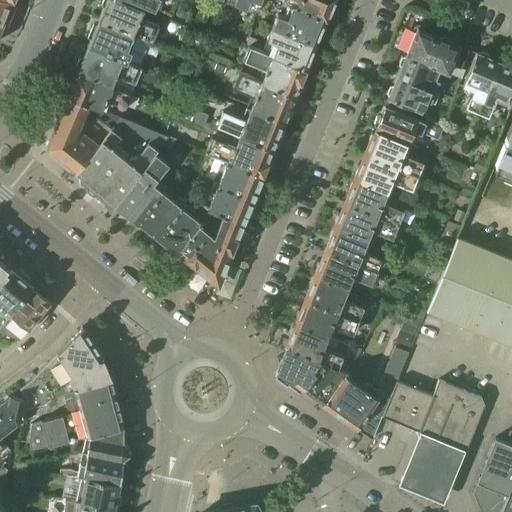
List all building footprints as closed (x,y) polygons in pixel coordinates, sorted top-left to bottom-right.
[(18,2),(12,0),(11,0),(0,0),(0,29),(2,25),(8,27),(18,2)] [(128,0),(140,0),(156,6),(158,0),(103,0),(103,2),(105,6),(100,19),(133,33),(150,40),(153,41),(159,25),(140,17),(144,7),(128,0)] [(234,0),(235,0),(260,11),(264,2),(264,0),(234,0)] [(280,0),(283,1),(293,5),(327,19),(333,5),(335,5),(336,0),(280,0)] [(279,13),(273,25),(317,44),(322,30),(324,30),(327,24),(326,21),(327,19),(293,5),(288,17),(279,13)] [(189,20),(192,14),(180,9),(178,15),(189,20)] [(150,40),(133,33),(100,19),(98,24),(93,25),(89,34),(92,37),(89,44),(123,58),(140,65),(150,40)] [(312,56),(317,44),(273,25),(263,50),(273,54),(307,68),(308,65),(310,65),(313,58),(312,56)] [(411,41),(406,53),(440,67),(449,71),(452,63),(461,66),(468,48),(417,26),(414,27),(410,38),(411,41)] [(259,39),(250,35),(247,43),(250,44),(256,47),(259,39)] [(140,65),(123,58),(89,44),(84,56),(80,58),(77,64),(80,68),(79,68),(113,82),(132,90),(136,78),(148,83),(153,71),(142,66),(140,65)] [(267,69),(262,80),(262,81),(296,94),(296,93),(297,93),(301,91),(304,85),(302,81),(301,81),(307,68),(273,54),(263,50),(256,47),(250,44),(244,59),(267,69)] [(202,56),(216,62),(227,66),(230,59),(205,49),(202,56)] [(466,107),(477,112),(498,60),(476,51),(462,84),(474,89),(466,107)] [(397,75),(439,92),(443,80),(435,77),(440,67),(406,53),(405,54),(403,55),(400,62),(401,65),(397,75)] [(511,90),(511,65),(498,60),(477,112),(488,116),(496,98),(507,103),(511,90)] [(227,66),(216,62),(213,68),(224,73),(227,66)] [(69,94),(91,104),(102,108),(107,98),(125,106),(132,90),(113,82),(79,68),(74,81),(69,82),(67,88),(70,92),(69,94)] [(262,81),(262,80),(240,70),(234,86),(256,95),(251,107),(285,121),(286,118),(287,118),(291,117),(293,110),(292,106),(291,106),(296,94),(262,81)] [(435,102),(439,92),(397,75),(393,83),(391,84),(388,91),(389,93),(388,96),(421,110),(426,98),(435,102)] [(60,114),(58,118),(81,128),(91,104),(69,94),(64,105),(63,104),(59,113),(60,114)] [(76,167),(78,169),(99,143),(121,116),(102,108),(91,104),(81,128),(58,118),(49,141),(51,147),(65,158),(76,167)] [(377,124),(375,128),(407,141),(409,142),(414,129),(421,132),(421,131),(439,138),(444,124),(427,117),(425,120),(385,104),(381,114),(378,115),(376,121),(377,124)] [(218,125),(240,134),(273,148),(278,136),(279,136),(284,134),(286,128),(284,125),(283,124),(285,121),(251,107),(246,118),(224,109),(218,125)] [(193,116),(205,121),(208,115),(195,110),(193,116)] [(82,182),(88,187),(90,186),(92,188),(145,125),(121,116),(99,143),(78,169),(83,173),(81,174),(82,182)] [(205,121),(193,116),(190,123),(202,128),(205,121)] [(110,207),(112,206),(117,200),(156,151),(163,142),(169,135),(145,125),(92,188),(97,192),(97,194),(106,201),(107,204),(110,207)] [(511,125),(508,134),(509,134),(497,162),(511,168),(511,125)] [(375,128),(365,153),(417,174),(423,160),(402,152),(407,141),(375,128)] [(273,148),(240,134),(235,145),(212,136),(206,151),(227,159),(263,174),(268,161),(269,161),(273,160),(275,154),(274,150),(273,150),(273,148)] [(177,138),(169,135),(163,142),(170,147),(177,138)] [(140,219),(164,189),(153,181),(169,162),(156,151),(117,200),(128,209),(129,212),(134,216),(136,216),(140,219)] [(355,177),(387,190),(391,179),(412,188),(417,174),(365,153),(361,164),(358,163),(353,176),(355,177)] [(488,159),(479,156),(474,169),(483,172),(488,159)] [(262,177),(263,174),(227,159),(219,179),(214,177),(213,181),(253,198),(257,188),(260,187),(263,180),(262,177)] [(351,189),(345,202),(397,223),(403,209),(383,200),(387,190),(355,177),(353,176),(348,188),(351,189)] [(251,201),(253,198),(213,181),(206,178),(203,186),(201,185),(195,190),(204,202),(203,204),(208,207),(243,222),(247,212),(250,211),(253,204),(251,201)] [(476,187),(468,183),(464,193),(472,196),(476,187)] [(176,199),(164,189),(140,219),(146,224),(147,228),(152,232),(156,231),(167,241),(168,245),(172,248),(176,248),(179,250),(200,222),(202,220),(182,204),(185,200),(180,195),(176,199)] [(336,225),(368,238),(372,228),(392,236),(397,223),(345,202),(341,213),(338,212),(333,224),(336,225)] [(202,220),(200,222),(179,250),(185,255),(186,256),(186,260),(191,263),(195,263),(196,264),(213,278),(221,276),(232,248),(235,247),(238,241),(237,238),(242,223),(243,222),(208,207),(202,220)] [(465,212),(458,209),(454,219),(462,222),(465,212)] [(453,243),(460,225),(447,219),(440,237),(453,243)] [(331,237),(326,250),(378,271),(384,257),(363,249),(368,238),(336,225),(333,224),(328,236),(331,237)] [(511,343),(511,257),(458,236),(428,310),(511,343)] [(316,273),(348,286),(352,276),(373,284),(378,271),(326,250),(321,261),(319,260),(314,272),(316,273)] [(0,281),(11,268),(0,258),(0,281)] [(0,325),(33,285),(11,268),(0,281),(0,325)] [(311,285),(306,298),(358,319),(364,305),(343,297),(348,286),(316,273),(314,272),(309,284),(311,285)] [(26,332),(52,300),(50,299),(52,297),(51,293),(43,286),(37,292),(33,289),(34,286),(33,285),(0,325),(0,330),(19,337),(26,332)] [(296,322),(328,335),(332,324),(353,332),(358,319),(306,298),(302,309),(299,308),(294,321),(296,322)] [(423,317),(429,303),(428,303),(416,299),(411,313),(423,317)] [(377,387),(390,396),(397,379),(422,318),(408,312),(394,346),(377,387)] [(292,334),(287,346),(339,367),(339,366),(348,370),(349,371),(362,351),(363,350),(328,335),(296,322),(294,321),(289,332),(292,334)] [(27,398),(27,399),(28,399),(26,407),(42,405),(53,400),(74,392),(70,374),(101,353),(83,326),(45,363),(31,378),(21,385),(27,398)] [(278,356),(280,362),(276,374),(301,393),(305,388),(325,402),(346,374),(345,373),(348,370),(339,366),(339,367),(287,346),(284,353),(278,356)] [(103,355),(101,353),(70,374),(74,392),(75,391),(111,379),(110,374),(103,355)] [(365,387),(346,374),(325,402),(332,408),(332,411),(342,419),(365,387)] [(453,444),(465,448),(483,401),(480,395),(439,378),(433,393),(397,379),(390,396),(382,414),(401,422),(403,419),(455,440),(453,444)] [(86,435),(90,434),(121,427),(117,408),(119,406),(118,400),(115,400),(115,396),(117,394),(116,389),(113,388),(111,379),(75,391),(80,411),(71,413),(42,420),(32,422),(29,440),(31,450),(76,438),(86,435)] [(373,437),(382,414),(390,396),(377,387),(369,382),(365,387),(342,419),(346,421),(349,420),(373,437)] [(25,407),(26,407),(28,399),(27,399),(11,393),(11,396),(0,404),(0,432),(14,422),(22,424),(25,407)] [(122,441),(121,427),(90,434),(91,439),(88,452),(89,452),(124,460),(124,459),(130,452),(129,444),(122,441)] [(397,488),(441,506),(462,457),(417,438),(397,488)] [(482,511),(499,511),(511,483),(511,444),(496,438),(473,492),(482,511)] [(87,463),(82,462),(80,471),(79,474),(83,474),(121,483),(122,473),(127,470),(128,464),(124,461),(124,460),(89,452),(87,463)] [(121,483),(83,474),(80,485),(86,487),(83,501),(115,508),(116,506),(118,506),(121,504),(122,498),(120,495),(118,495),(121,483)] [(511,511),(511,483),(499,511),(511,511)] [(116,511),(117,511),(115,511),(115,508),(83,501),(66,497),(62,511),(116,511)] [(18,511),(20,505),(8,502),(6,511),(8,511),(18,511)]
